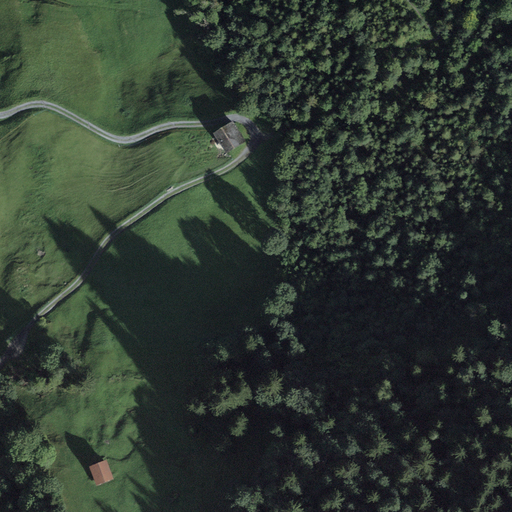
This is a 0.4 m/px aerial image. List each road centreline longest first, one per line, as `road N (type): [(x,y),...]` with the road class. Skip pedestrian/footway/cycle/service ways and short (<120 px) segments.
road 1 (track): [(0,364),(110,235),(174,190),(235,161),(253,137)]
road 2 (track): [(253,137),(239,118),(119,140),(51,106),(0,115)]
